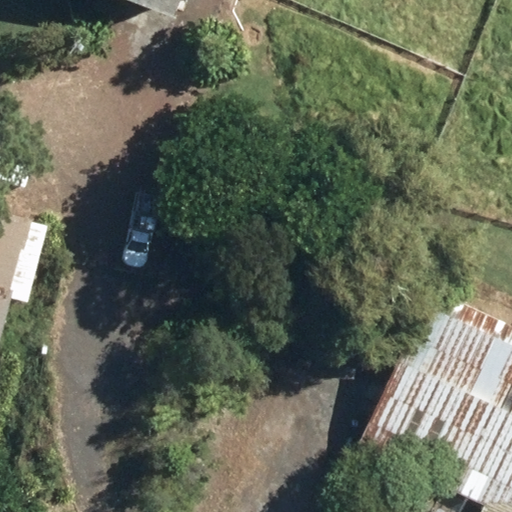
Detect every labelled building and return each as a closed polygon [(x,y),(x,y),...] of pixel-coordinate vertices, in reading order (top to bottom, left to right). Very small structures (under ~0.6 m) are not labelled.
[(137,182),(114,250),(156,264),(179,196),(137,182)] [(0,343),(5,345),(19,290),(36,295),(56,218),(0,204),(0,343)] [(480,511),(511,511),(511,320),(430,284),(359,441),(487,498),(480,511)] [(281,318),(243,403),(291,425),(330,340),(281,318)] [(236,443),(203,511),(244,511),(269,459),(236,443)]
